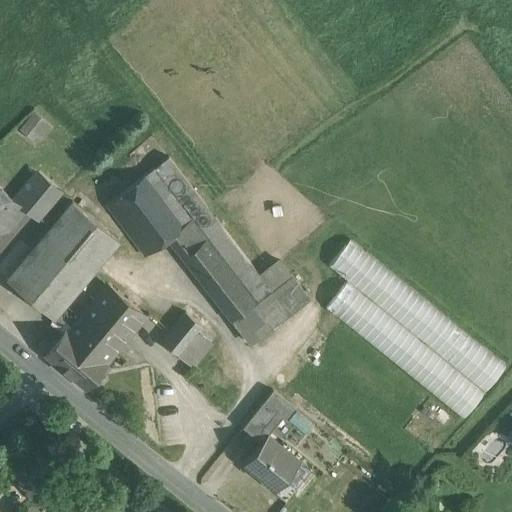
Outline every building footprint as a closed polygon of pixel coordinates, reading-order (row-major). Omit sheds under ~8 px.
[(36,142),(52,123),(35,109),(19,128),(36,142)] [(259,273),(169,155),(106,204),(145,255),(167,237),(247,341),(287,310),(271,288),(259,273)] [(46,180),(38,190),(29,182),(19,193),(41,212),(59,191),(46,180)] [(24,208),(0,187),(0,225),(1,225),(13,221),(24,208)] [(72,201),(8,278),(54,317),(118,239),(72,201)] [(503,362),(349,238),(327,265),(346,279),(482,389),(503,362)] [(259,273),(271,288),(291,273),(279,258),(259,273)] [(291,273),(271,288),(287,310),(290,314),(310,299),(291,273)] [(482,389),(346,279),(325,305),(461,415),(482,389)] [(108,283),(78,318),(114,350),(144,314),(108,283)] [(77,319),(66,309),(59,316),(71,326),(77,319)] [(186,311),(161,341),(178,355),(194,334),(202,325),(186,311)] [(114,350),(78,318),(77,319),(71,326),(67,331),(65,329),(45,353),(86,388),(106,364),(104,362),(114,350)] [(194,334),(178,355),(195,369),(212,349),(194,334)] [(296,408),(273,389),(265,399),(278,410),(284,415),(283,416),(288,419),(296,408)] [(265,399),(243,427),(262,442),(267,436),(261,431),(278,410),(265,399)] [(262,442),(245,464),(276,489),(289,473),(284,470),(295,456),(268,435),(262,442)] [(54,482),(26,449),(6,466),(34,499),(54,482)] [(295,456),(284,470),(289,473),(299,460),(295,456)] [(276,489),(274,492),(286,502),(312,470),(299,460),(289,473),(276,489)]
